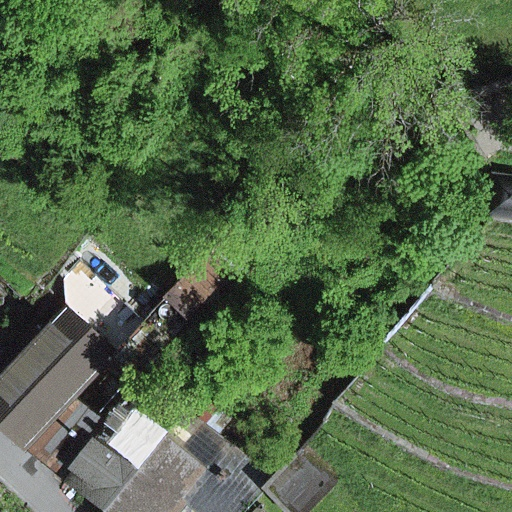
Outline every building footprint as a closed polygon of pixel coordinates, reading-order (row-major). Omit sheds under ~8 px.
[(491,222),(511,223),(511,181),(496,181),(493,180),(491,222)] [(212,249),(166,298),(187,318),(232,269),(212,249)] [(18,347),(28,356),(0,386),(0,417),(33,448),(81,395),(76,390),(110,353),(68,314),(44,339),(34,330),(18,347)] [(135,334),(112,360),(133,380),(157,354),(135,334)] [(72,478),(111,509),(165,440),(200,401),(161,366),(127,406),(110,428),(111,430),(72,478)] [(81,395),(33,448),(72,478),(111,430),(110,428),(94,410),(106,399),(99,391),(87,401),(81,395)] [(114,511),(241,511),(264,488),(273,477),(200,420),(177,450),(165,440),(111,509),(114,511)] [(293,511),(307,511),(339,476),(302,444),(273,477),(264,488),(293,511)]
